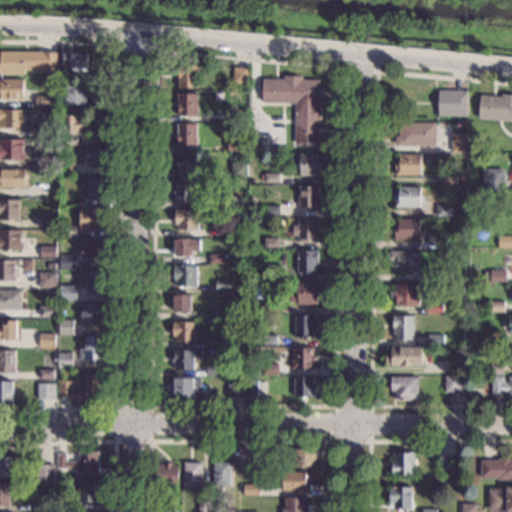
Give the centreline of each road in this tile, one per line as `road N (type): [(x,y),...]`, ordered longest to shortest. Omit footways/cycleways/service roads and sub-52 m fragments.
road 1 (tertiary): [(0,30),(511,73)]
road 2 (residential): [(511,424),(0,429)]
road 3 (residential): [(129,511),(142,37)]
road 4 (residential): [(352,511),(355,59)]
